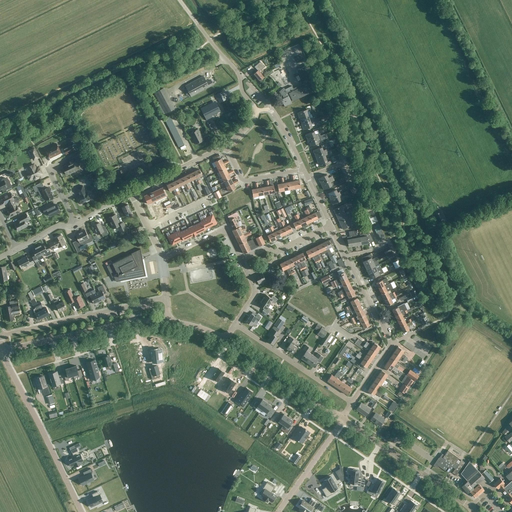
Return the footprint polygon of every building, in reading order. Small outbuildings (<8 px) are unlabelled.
[(293,47),(281,53),(284,60),(296,54),(293,47)] [(254,66),(258,70),(254,73),(260,80),(264,77),(259,71),(265,66),(260,61),(254,66)] [(311,85),(314,83),(311,77),(314,76),(308,64),(297,70),(303,83),(293,88),(292,85),(285,89),(284,87),(279,91),(282,95),(284,98),(281,99),(285,106),(292,103),(290,100),(292,99),(293,100),(314,90),(311,85)] [(203,76),(185,85),(191,96),(214,84),(211,80),(207,82),(203,76)] [(163,88),(154,92),(165,113),(174,109),(163,88)] [(223,91),(215,95),(217,100),(218,99),(220,103),(227,99),(223,91)] [(201,109),(206,119),(209,118),(209,116),(211,115),(220,111),(216,103),(211,106),(210,104),(201,109)] [(297,112),(299,118),(308,115),(307,112),(311,110),(310,108),(297,112)] [(299,118),(301,124),(314,119),(313,117),(309,118),(308,115),(299,118)] [(316,125),(312,126),(311,123),(315,121),(314,119),(301,124),(304,129),(312,126),(313,128),(316,127),(316,125)] [(198,129),(190,133),(194,141),(195,141),(196,144),(203,140),(201,137),(202,137),(198,129)] [(305,134),(308,140),(320,135),(319,133),(315,134),(314,131),(305,134)] [(318,143),(317,139),(321,138),(322,139),(327,137),(325,133),(320,135),(308,140),(310,146),(318,143)] [(75,142),(67,146),(63,149),(66,154),(70,152),(78,148),(78,149),(81,148),(78,141),(75,143),(75,142)] [(51,147),(46,149),(49,156),(56,153),(57,154),(61,152),(56,143),(50,146),(51,147)] [(313,150),(315,156),(328,151),(331,150),(330,146),(325,148),(326,149),(323,150),(322,147),(313,150)] [(39,158),(34,147),(28,150),(33,161),(39,158)] [(75,152),(77,156),(81,164),(87,161),(83,153),(81,149),(75,152)] [(317,161),(326,158),(325,155),(329,153),(328,151),(315,156),(317,161)] [(213,166),(214,168),(217,166),(223,163),(223,162),(221,158),(219,154),(212,157),(214,162),(211,163),(213,166)] [(68,164),(63,166),(66,174),(76,169),(74,164),(76,163),(74,157),(67,161),(68,164)] [(327,161),(326,158),(317,161),(320,167),(333,162),(332,160),(327,161)] [(217,166),(219,171),(226,168),(224,164),(226,163),(225,161),(223,162),(223,163),(217,166)] [(30,170),(26,172),(29,179),(33,177),(34,178),(35,178),(37,177),(38,176),(37,175),(41,173),(38,166),(35,168),(33,164),(28,166),(30,170)] [(219,171),(222,176),(228,173),(228,172),(226,168),(219,171)] [(199,169),(194,171),(199,183),(202,182),(200,179),(201,179),(199,176),(202,175),(199,169)] [(196,181),(197,184),(196,185),(199,191),(202,189),(199,183),(194,171),(188,174),(191,180),(194,179),(196,181)] [(222,176),(224,181),(231,178),(229,174),(231,173),(230,171),(228,172),(228,173),(222,176)] [(92,173),(87,175),(92,186),(97,183),(92,173)] [(79,176),(81,181),(85,180),(87,185),(89,184),(86,174),(79,176)] [(193,197),(196,196),(196,195),(192,187),(190,184),(190,185),(188,182),(191,180),(188,174),(183,177),(186,183),(187,185),(189,188),(191,188),(189,189),(193,197)] [(318,178),(321,184),(333,178),(332,175),(328,177),(327,174),(318,178)] [(0,188),(3,187),(5,190),(11,186),(7,178),(4,177),(1,178),(0,181),(0,188)] [(183,177),(178,179),(181,185),(186,183),(183,177)] [(224,181),(226,186),(233,183),(232,182),(231,178),(224,181)] [(321,184),(324,189),(332,185),(330,182),(334,180),(333,178),(321,184)] [(178,193),(180,193),(177,187),(181,185),(178,179),(173,182),(178,193)] [(48,187),(45,188),(41,181),(35,185),(32,186),(35,192),(38,191),(40,195),(43,193),(46,200),(53,196),(48,187)] [(235,181),(232,182),(233,183),(226,186),(229,191),(236,188),(234,184),(236,183),(235,181)] [(176,195),(178,194),(178,193),(173,182),(167,185),(169,191),(173,189),(176,195)] [(14,193),(16,192),(17,195),(21,194),(24,193),(21,183),(17,185),(18,188),(13,190),(14,193)] [(82,185),(76,188),(79,194),(79,196),(77,196),(80,203),(86,201),(87,201),(89,200),(89,199),(90,198),(87,192),(86,192),(82,185)] [(339,190),(340,191),(337,192),(336,189),(328,193),(330,199),(347,191),(345,187),(339,190)] [(350,189),(347,191),(330,199),(332,203),(333,204),(341,200),(340,197),(344,195),(347,193),(349,197),(353,195),(350,189)] [(161,190),(157,191),(162,201),(166,200),(161,190)] [(213,193),(216,199),(221,197),(218,190),(213,193)] [(157,191),(152,193),(157,203),(162,201),(157,191)] [(7,202),(9,205),(14,202),(13,199),(10,192),(1,197),(4,204),(7,202)] [(152,193),(148,195),(153,205),(157,203),(152,193)] [(148,195),(143,198),(148,207),(153,205),(148,195)] [(16,205),(14,202),(9,205),(10,208),(7,209),(10,216),(19,211),(16,205)] [(47,211),(50,216),(60,211),(57,204),(54,205),(52,202),(42,207),(44,213),(47,211)] [(128,204),(122,207),(125,214),(128,213),(130,216),(132,214),(131,211),(128,204)] [(333,209),(336,216),(345,212),(343,208),(346,207),(345,204),(333,209)] [(276,211),(278,215),(281,213),(283,217),(286,216),(283,208),(276,211)] [(309,208),(307,209),(312,221),(318,218),(315,212),(312,214),(309,208)] [(157,211),(159,218),(167,217),(165,209),(157,211)] [(306,216),(304,217),(307,223),(312,221),(307,209),(304,210),(306,216)] [(210,215),(206,217),(211,226),(217,223),(211,211),(209,212),(210,215)] [(336,216),(339,222),(351,217),(350,214),(346,216),(345,212),(336,216)] [(17,230),(26,226),(24,221),(29,219),(25,213),(17,217),(19,221),(14,223),(17,230)] [(298,213),(296,214),(301,226),(307,223),(304,217),(301,219),(298,213)] [(296,229),(301,226),(296,214),(294,215),(296,221),(293,223),(296,229)] [(115,215),(108,218),(113,229),(118,226),(119,227),(121,231),(126,228),(123,222),(120,224),(115,215)] [(201,215),(199,216),(201,221),(205,229),(206,229),(205,229),(211,226),(206,217),(203,219),(201,215)] [(353,219),(351,217),(339,222),(343,229),(351,225),(349,221),(353,219)] [(230,220),(234,229),(232,230),(236,237),(243,234),(242,231),(246,229),(245,226),(240,228),(239,226),(238,227),(234,218),(230,220)] [(197,220),(195,221),(201,232),(205,229),(201,221),(199,223),(197,220)] [(283,220),(281,222),(287,233),(292,230),(289,224),(286,226),(283,220)] [(194,225),(192,226),(196,234),(201,232),(195,221),(193,222),(194,225)] [(99,222),(93,225),(98,234),(101,232),(103,236),(108,233),(105,226),(102,228),(99,222)] [(282,228),(278,230),(281,236),(287,233),(281,222),(279,223),(282,228)] [(270,241),(276,238),(269,224),(269,225),(268,223),(266,224),(268,228),(271,234),(267,235),(270,241)] [(272,226),(271,224),(269,224),(276,238),(281,236),(278,230),(275,231),(272,226)] [(185,226),(183,227),(188,238),(192,236),(188,228),(186,229),(185,226)] [(134,237),(140,234),(137,227),(130,230),(134,237)] [(182,231),(180,232),(184,240),(188,238),(183,227),(181,228),(182,231)] [(177,231),(173,233),(178,242),(183,240),(184,240),(180,232),(178,228),(175,229),(177,231)] [(85,229),(80,232),(86,243),(93,240),(91,235),(88,236),(85,229)] [(239,244),(246,241),(247,240),(245,237),(251,234),(250,230),(243,234),(236,237),(239,244)] [(352,231),(353,235),(355,245),(361,244),(360,237),(356,237),(356,235),(355,235),(354,230),(352,231)] [(355,245),(353,235),(352,231),(348,231),(349,236),(347,237),(348,246),(355,245)] [(81,250),(79,247),(86,243),(80,232),(75,234),(78,241),(73,244),(77,252),(81,250)] [(168,232),(166,233),(172,245),(178,242),(173,233),(170,235),(168,232)] [(372,239),(369,232),(360,234),(360,237),(361,244),(368,243),(368,240),(372,239)] [(54,240),(49,243),(52,249),(58,246),(58,247),(66,243),(61,234),(53,238),(54,240)] [(247,242),(246,241),(239,244),(244,253),(265,243),(261,235),(247,242)] [(332,255),(331,252),(334,251),(331,246),(332,246),(329,240),(323,243),(330,256),(332,255)] [(325,254),(327,257),(326,257),(329,262),(331,261),(330,256),(323,243),(317,245),(320,251),(326,249),(328,253),(325,254)] [(43,244),(38,246),(42,254),(45,253),(45,254),(48,253),(49,255),(51,253),(49,248),(46,249),(43,244)] [(317,245),(312,248),(318,262),(321,260),(318,253),(320,251),(317,245)] [(32,257),(35,262),(43,258),(42,254),(38,246),(32,249),(35,255),(32,257)] [(382,249),(383,249),(377,252),(380,255),(380,256),(381,255),(385,253),(386,255),(392,252),(389,246),(382,249)] [(316,263),(316,265),(318,269),(321,268),(318,262),(312,248),(306,251),(309,257),(312,256),(316,263)] [(131,254),(107,266),(111,275),(112,274),(116,281),(145,276),(140,249),(131,253),(131,254)] [(303,253),(297,255),(303,269),(306,268),(305,264),(304,265),(302,260),(306,259),(303,253)] [(363,261),(364,264),(365,266),(371,263),(373,262),(373,261),(373,262),(377,260),(380,258),(382,257),(381,257),(381,255),(380,256),(380,255),(379,255),(372,259),(371,257),(372,257),(370,253),(362,257),(363,261)] [(297,255),(291,258),(294,264),(297,263),(299,268),(301,270),(303,269),(297,255)] [(24,258),(17,261),(21,268),(27,265),(28,266),(34,263),(31,258),(28,259),(26,256),(23,257),(24,258)] [(291,271),(290,269),(293,268),(292,265),(294,264),(291,258),(286,261),(294,279),(297,277),(295,273),(294,270),(291,271)] [(373,262),(373,261),(373,262),(371,263),(365,266),(367,270),(375,266),(379,264),(378,262),(377,260),(373,262)] [(290,277),(292,277),(293,279),(294,279),(286,261),(280,263),(281,265),(278,267),(280,272),(283,270),(286,268),(289,276),(290,276),(290,277)] [(367,270),(369,274),(377,270),(381,268),(380,266),(379,264),(375,266),(367,270)] [(382,271),(381,271),(380,269),(381,268),(377,270),(369,274),(371,278),(383,273),(382,271)] [(255,276),(257,280),(264,276),(263,274),(265,273),(264,272),(255,276)] [(332,281),(333,284),(347,278),(344,272),(338,275),(339,278),(332,281)] [(321,279),(323,283),(331,279),(329,275),(321,279)] [(342,283),(343,286),(350,283),(347,278),(333,284),(335,287),(342,283)] [(376,283),(379,288),(389,283),(386,278),(382,280),(376,283)] [(83,282),(79,284),(79,285),(82,292),(87,290),(83,282)] [(337,292),(339,295),(352,289),(350,283),(343,286),(345,289),(337,292)] [(390,283),(389,283),(379,288),(381,294),(387,291),(393,288),(391,285),(390,283)] [(99,291),(96,293),(100,301),(106,298),(104,294),(106,292),(103,286),(102,285),(97,287),(99,291)] [(70,289),(64,292),(66,296),(70,304),(73,302),(75,306),(77,309),(85,305),(80,295),(74,298),(72,293),(70,289)] [(89,300),(91,298),(94,304),(100,301),(96,293),(94,289),(91,291),(85,293),(89,300)] [(355,294),(352,289),(339,295),(340,298),(343,297),(343,296),(347,294),(349,297),(355,294)] [(406,298),(406,299),(416,294),(415,290),(414,291),(413,290),(409,292),(411,296),(406,298)] [(33,296),(31,293),(31,291),(25,293),(23,297),(26,302),(29,301),(30,302),(31,302),(33,305),(34,305),(35,308),(33,309),(35,313),(38,319),(44,317),(37,303),(34,297),(33,296)] [(389,294),(387,291),(381,294),(384,300),(395,294),(394,292),(392,293),(391,292),(389,294)] [(265,294),(262,299),(270,304),(271,301),(274,303),(278,299),(273,295),(271,298),(265,294)] [(396,296),(395,294),(384,300),(387,305),(393,302),(391,299),(396,296)] [(408,302),(415,299),(416,302),(420,300),(416,294),(406,299),(408,302)] [(348,306),(345,307),(343,308),(344,311),(346,310),(359,304),(357,298),(351,301),(352,304),(348,306)] [(262,299),(259,304),(264,308),(262,310),(267,314),(271,309),(268,307),(270,304),(262,299)] [(57,300),(54,301),(56,305),(59,311),(66,308),(63,301),(58,303),(57,300)] [(20,313),(19,308),(18,302),(11,303),(11,305),(4,307),(7,320),(14,319),(13,315),(20,313)] [(40,302),(37,303),(44,317),(49,314),(46,307),(43,309),(41,305),(42,305),(40,302)] [(392,309),(395,315),(406,310),(407,309),(404,303),(397,306),(398,307),(392,309)] [(354,309),(356,312),(362,309),(359,304),(346,310),(347,313),(350,311),(354,309)] [(395,315),(398,321),(403,318),(402,315),(407,312),(411,310),(410,308),(407,309),(406,310),(395,315)] [(356,312),(359,318),(365,315),(362,309),(356,312)] [(251,313),(246,321),(251,325),(255,319),(258,321),(261,316),(257,314),(255,316),(251,313)] [(368,320),(365,315),(359,318),(361,323),(362,323),(364,328),(369,325),(367,321),(368,320)] [(398,321),(400,326),(411,321),(414,319),(413,317),(407,320),(409,322),(406,323),(403,318),(398,321)] [(279,328),(284,321),(279,318),(274,324),(279,328)] [(411,321),(400,326),(403,332),(409,329),(408,326),(413,324),(411,321)] [(275,335),(277,332),(277,331),(272,328),(267,335),(270,337),(267,341),(273,344),(277,337),(275,335)] [(321,328),(318,332),(324,336),(327,332),(321,328)] [(331,334),(327,332),(324,336),(320,342),(324,345),(331,334)] [(290,337),(287,342),(289,344),(286,348),(293,353),(297,347),(293,345),(296,341),(290,337)] [(372,345),(371,348),(377,352),(380,347),(372,341),(370,344),(372,345)] [(349,350),(353,352),(356,348),(349,343),(348,346),(351,348),(349,350)] [(301,358),(307,362),(312,354),(309,352),(312,349),(305,345),(301,351),(304,353),(301,358)] [(398,346),(394,351),(406,360),(408,357),(402,353),(404,350),(398,346)] [(163,348),(154,349),(155,363),(164,362),(163,348)] [(371,348),(367,353),(373,357),(377,352),(371,348)] [(359,351),(358,354),(370,362),(373,357),(367,353),(364,358),(361,355),(362,353),(359,351)] [(394,351),(390,356),(397,361),(400,356),(403,358),(402,360),(404,362),(406,360),(394,351)] [(315,356),(312,354),(307,362),(313,366),(316,361),(319,363),(323,357),(317,352),(315,356)] [(358,354),(356,356),(362,360),(360,363),(366,367),(370,362),(358,354)] [(104,362),(102,362),(104,367),(105,366),(106,369),(109,368),(108,365),(111,364),(109,356),(108,355),(103,357),(102,357),(103,358),(104,362)] [(403,369),(395,363),(397,361),(390,356),(387,362),(401,372),(403,369)] [(94,360),(86,362),(91,379),(100,377),(94,360)] [(390,371),(391,369),(400,375),(402,372),(401,372),(387,362),(383,366),(390,371)] [(76,365),(71,367),(73,376),(78,374),(79,376),(82,375),(80,369),(77,370),(76,365)] [(148,368),(152,379),(160,377),(157,365),(148,368)] [(67,374),(64,375),(66,380),(69,380),(68,377),(73,376),(71,367),(65,369),(67,374)] [(215,369),(206,381),(213,386),(222,374),(215,369)] [(406,375),(415,381),(418,375),(409,369),(408,372),(406,375)] [(381,370),(378,375),(390,383),(393,385),(394,383),(385,377),(388,374),(381,370)] [(56,371),(49,374),(53,386),(54,390),(61,387),(60,384),(63,383),(61,377),(60,377),(58,378),(57,373),(56,371)] [(327,380),(332,384),(337,376),(335,374),(334,376),(331,374),(327,380)] [(43,375),(35,378),(38,388),(41,387),(43,394),(50,391),(48,384),(46,384),(43,375)] [(378,375),(374,380),(381,384),(382,385),(384,383),(388,385),(390,383),(378,375)] [(340,378),(339,379),(337,378),(337,376),(332,384),(337,387),(342,380),(340,378)] [(407,376),(403,382),(409,387),(410,386),(411,387),(415,381),(413,381),(414,380),(407,376)] [(235,382),(229,377),(219,390),(226,395),(235,382)] [(337,387),(342,391),(347,384),(343,382),(344,380),(342,380),(337,387)] [(374,380),(371,385),(377,389),(381,384),(374,380)] [(349,386),(347,384),(342,391),(348,394),(353,386),(350,384),(349,386)] [(377,389),(371,385),(367,390),(373,395),(375,393),(380,397),(382,395),(384,397),(385,395),(383,393),(380,392),(377,389)] [(252,392),(246,388),(243,393),(242,392),(235,401),(243,407),(249,397),(248,397),(252,392)] [(257,401),(253,407),(256,408),(257,406),(261,409),(267,402),(262,399),(259,403),(257,401)] [(267,402),(261,409),(262,410),(266,413),(265,414),(270,417),(272,415),(267,411),(270,407),(271,405),(267,402)] [(370,409),(361,402),(356,409),(366,416),(370,409)] [(384,419),(375,413),(371,419),(380,426),(384,419)] [(278,416),(274,421),(277,423),(278,421),(283,424),(288,417),(283,414),(280,418),(278,416)] [(283,424),(280,428),(287,433),(288,431),(292,426),(290,424),(293,420),(288,417),(283,424)] [(301,426),(294,437),(297,439),(297,440),(298,440),(302,443),(306,437),(306,438),(306,437),(307,435),(308,436),(308,435),(309,432),(306,430),(306,429),(305,429),(301,426)] [(435,456),(440,449),(437,446),(432,454),(435,456)] [(68,460),(67,461),(69,465),(70,464),(71,466),(74,464),(75,467),(81,464),(80,462),(83,460),(85,459),(82,452),(80,454),(79,453),(76,448),(71,451),(73,456),(68,459),(68,460)] [(439,457),(434,465),(437,468),(439,466),(449,473),(453,467),(455,468),(459,463),(456,462),(459,458),(448,450),(445,455),(442,453),(439,457)] [(459,463),(455,468),(452,472),(458,476),(467,463),(461,460),(459,463)] [(470,461),(461,473),(468,481),(462,486),(468,493),(470,491),(476,497),(484,489),(479,483),(485,478),(470,461)] [(84,475),(79,478),(82,485),(94,479),(90,472),(92,472),(91,468),(83,472),(84,475)] [(348,473),(347,478),(350,478),(349,482),(350,483),(349,485),(357,486),(360,486),(361,479),(361,477),(358,477),(359,470),(357,470),(357,469),(352,468),(352,470),(351,469),(350,474),(348,473)] [(486,470),(482,474),(490,483),(494,479),(486,470)] [(500,488),(504,492),(509,498),(511,496),(509,493),(511,490),(511,470),(506,476),(509,479),(508,479),(510,482),(504,487),(502,485),(500,487),(501,488),(500,488)] [(327,486),(322,489),(326,497),(338,490),(337,488),(331,476),(324,480),(327,486)] [(369,486),(368,489),(378,494),(378,493),(379,493),(384,482),(377,478),(374,483),(371,482),(369,486)] [(500,487),(500,488),(501,488),(500,487),(502,485),(504,487),(510,482),(508,479),(505,482),(501,478),(494,483),(499,488),(500,487)] [(266,481),(259,493),(261,494),(260,494),(263,496),(262,498),(267,502),(268,500),(271,502),(276,495),(271,492),(274,487),(266,481)] [(393,488),(386,499),(392,504),(393,503),(395,505),(399,500),(396,498),(400,493),(393,488)] [(93,497),(87,500),(91,507),(103,501),(99,494),(97,491),(92,494),(93,497)] [(299,505),(298,506),(301,508),(299,510),(301,511),(305,511),(306,511),(305,511),(309,511),(313,507),(316,502),(311,498),(307,503),(302,500),(301,501),(300,500),(298,504),(299,505)] [(404,503),(399,510),(402,511),(403,511),(404,511),(411,511),(417,505),(410,500),(407,505),(404,503)]
